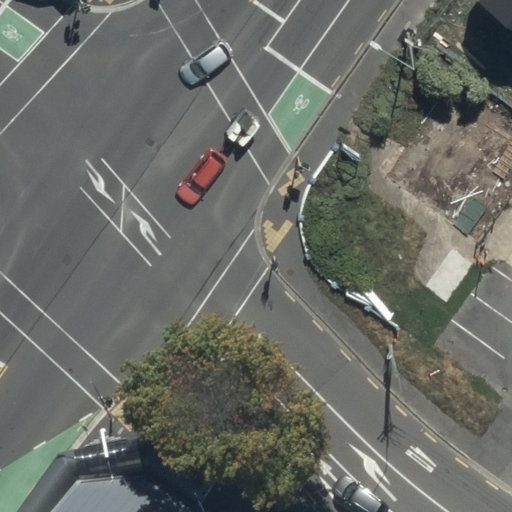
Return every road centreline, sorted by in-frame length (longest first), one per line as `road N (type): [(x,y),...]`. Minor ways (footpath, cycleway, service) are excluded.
road 1 (tertiary): [(135,163),(318,398),(450,511)]
road 2 (secondary): [(135,163),(0,362)]
road 3 (secondary): [(251,0),(135,163)]
road 4 (secondary): [(135,163),(0,66)]
